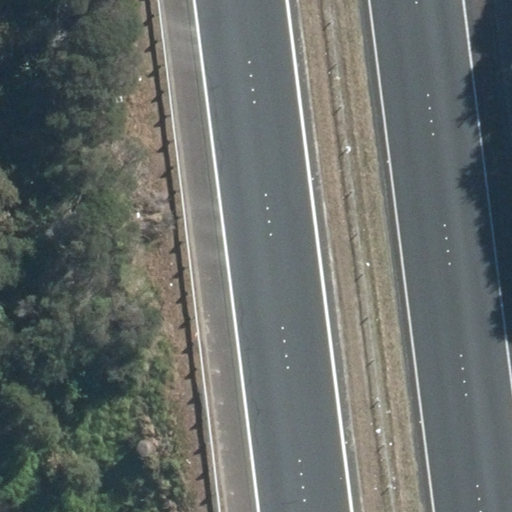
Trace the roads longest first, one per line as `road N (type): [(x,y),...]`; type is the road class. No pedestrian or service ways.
road 1 (motorway): [(417,0),(482,511)]
road 2 (motorway): [(307,511),(243,0)]
